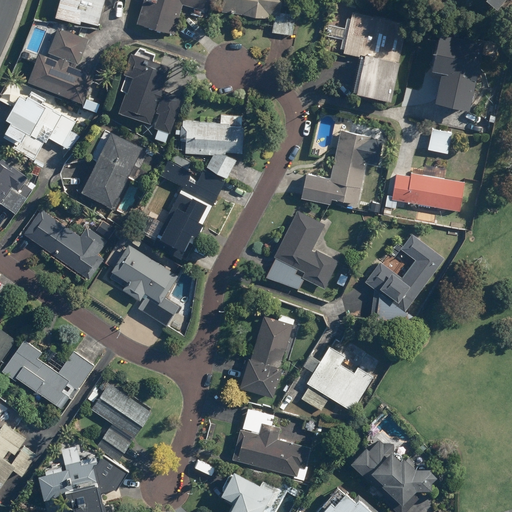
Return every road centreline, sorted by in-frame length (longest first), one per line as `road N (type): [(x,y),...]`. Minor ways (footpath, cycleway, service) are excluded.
road 1 (residential): [(192,371),(219,275),(286,149),(292,104),(280,89),(221,62)]
road 2 (residential): [(0,259),(151,359),(192,371)]
road 3 (residential): [(155,489),(190,419),(192,371)]
